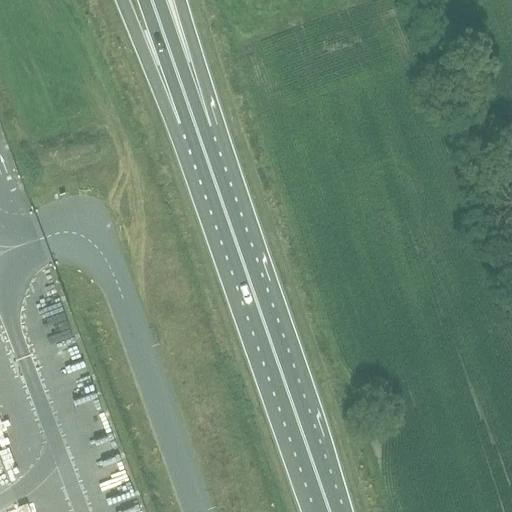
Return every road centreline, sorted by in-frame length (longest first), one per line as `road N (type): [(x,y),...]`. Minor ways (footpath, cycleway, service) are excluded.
road 1 (trunk): [(329,511),(196,130)]
road 2 (unclassified): [(197,511),(99,249),(78,233),(39,239)]
road 3 (trunk): [(121,0),(196,130)]
road 4 (trunk): [(196,130),(151,0)]
road 5 (trunk): [(196,130),(171,0)]
